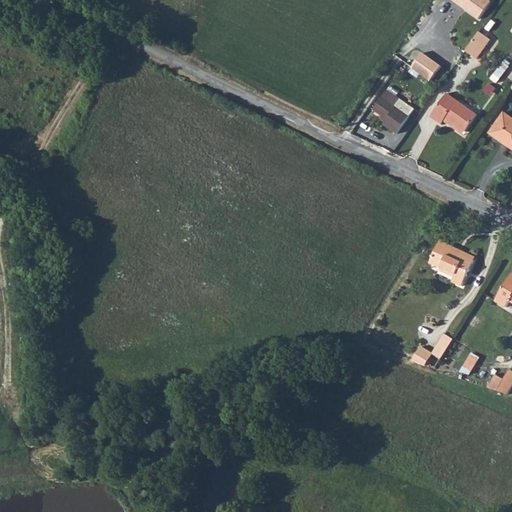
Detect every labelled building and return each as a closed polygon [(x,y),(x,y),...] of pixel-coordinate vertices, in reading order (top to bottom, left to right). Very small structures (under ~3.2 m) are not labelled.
[(449,0),(476,20),(489,2),(487,0),(449,0)] [(479,32),(464,52),(474,60),(489,40),(479,32)] [(428,81),(439,66),(421,52),(410,67),(428,81)] [(503,59),(490,79),(497,83),(510,64),(503,59)] [(394,133),(412,109),(385,90),(370,111),(383,119),(380,123),(394,133)] [(442,123),(444,120),(448,116),(465,129),(477,112),(448,91),(431,115),(442,123)] [(511,115),(502,108),(489,127),(507,139),(505,142),(511,147),(511,115)] [(448,116),(444,120),(462,132),(465,129),(448,116)] [(507,139),(489,127),(487,130),(505,142),(507,139)] [(468,287),(481,258),(447,243),(437,263),(462,275),(458,282),(468,287)] [(511,277),(500,296),(511,302),(511,300),(511,277)] [(446,359),(458,340),(449,334),(437,354),(446,359)] [(429,367),(437,354),(424,347),(415,363),(429,367)] [(469,353),(459,371),(468,376),(478,359),(469,353)] [(511,393),(511,372),(508,378),(499,374),(490,387),(511,393)]
